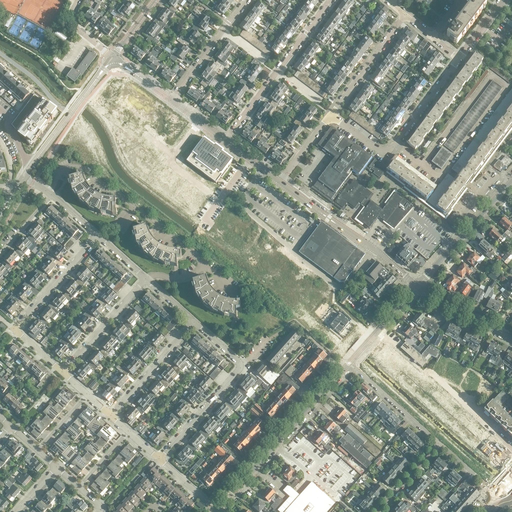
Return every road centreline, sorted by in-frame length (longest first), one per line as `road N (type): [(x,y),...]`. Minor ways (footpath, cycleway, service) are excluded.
road 1 (residential): [(49,193),(61,171),(82,168),(204,266)]
road 2 (residential): [(216,510),(348,363)]
road 3 (residential): [(61,370),(12,327),(96,234)]
road 4 (residential): [(329,114),(387,154),(458,59)]
road 5 (residential): [(225,142),(331,0)]
road 6 (tertiary): [(417,286),(280,182)]
road 7 (tertiary): [(24,177),(108,63)]
road 8 (tertiary): [(417,286),(511,181)]
road 9 (residential): [(168,99),(245,0)]
road 10 (residential): [(159,458),(243,365)]
road 11 (residential): [(329,114),(405,15)]
road 12 (residential): [(110,414),(194,322)]
road 13 (residential): [(61,370),(145,278)]
